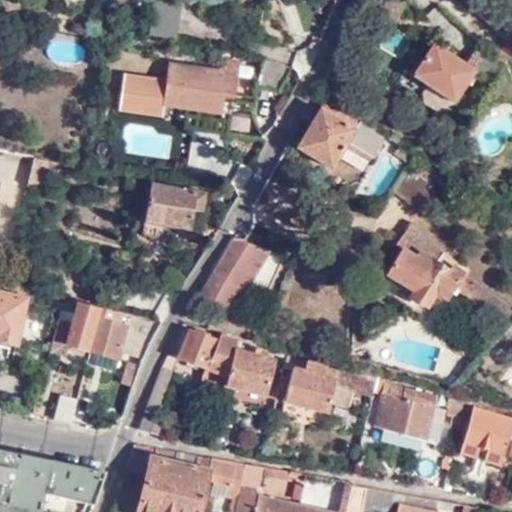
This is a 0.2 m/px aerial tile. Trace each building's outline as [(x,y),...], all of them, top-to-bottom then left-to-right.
[(366,0),(364,7),(396,21),(403,5),(391,0),(366,0)] [(427,39),(437,45),(442,37),(432,31),(427,39)] [(404,69),(418,78),(413,86),(415,96),(431,106),(440,104),(445,96),(444,95),(464,65),(465,64),(437,45),(427,39),(425,37),(404,69)] [(465,64),(464,65),(473,70),(484,53),(477,46),(465,64)] [(484,53),(473,70),(482,76),(492,60),(484,53)] [(171,61),(163,100),(218,110),(222,92),(232,93),(238,61),(219,58),(217,69),(171,61)] [(290,66),(261,61),(256,87),(279,91),(290,66)] [(326,98),(298,146),(333,167),(348,142),(373,157),(387,134),(326,98)] [(43,158),(31,155),(26,182),(38,185),(43,158)] [(94,167),(83,165),(81,175),(92,177),(94,167)] [(416,207),(432,184),(408,167),(392,189),(416,207)] [(194,242),(204,190),(151,181),(141,232),(194,242)] [(460,256),(412,222),(396,246),(403,251),(386,275),(413,292),(410,299),(425,309),(434,294),(446,302),(456,287),(489,309),(492,303),(510,316),(511,312),(511,305),(453,266),(460,256)] [(232,235),(205,283),(198,296),(226,307),(237,286),(246,291),(270,249),(251,243),(244,237),(232,235)] [(21,286),(5,282),(0,280),(0,346),(14,349),(24,299),(19,298),(21,286)] [(98,306),(62,297),(60,309),(74,313),(72,322),(57,319),(49,353),(64,357),(67,344),(87,349),(98,306)] [(160,322),(98,306),(87,349),(93,351),(118,358),(120,352),(142,358),(160,322)] [(190,324),(183,322),(157,374),(138,429),(164,435),(169,417),(155,413),(172,359),(202,365),(198,386),(222,392),(223,386),(234,336),(221,332),(220,336),(195,330),(194,332),(188,330),(190,324)] [(262,355),(264,343),(234,336),(223,386),(264,395),(273,358),(262,355)] [(285,356),(285,353),(286,349),(276,347),(274,354),(285,356)] [(285,400),(328,411),(331,402),(349,407),(354,390),(372,395),(376,377),(285,353),(285,356),(282,367),(293,370),(285,400)] [(374,424),(425,437),(436,396),(385,382),(374,424)] [(55,418),(73,422),(79,398),(62,393),(55,418)] [(425,437),(437,441),(446,409),(441,407),(443,398),(436,396),(425,437)] [(448,413),(453,414),(459,416),(462,403),(463,400),(447,396),(445,406),(450,407),(448,413)] [(219,405),(215,421),(224,423),(227,406),(219,405)] [(484,459),(500,463),(508,436),(511,422),(511,418),(473,406),(463,440),(487,448),(484,459)] [(451,425),(457,427),(458,421),(459,416),(453,414),(451,425)] [(202,445),(209,447),(211,438),(205,437),(202,445)] [(133,443),(126,466),(146,469),(138,511),(198,511),(206,478),(212,480),(212,482),(225,484),(224,495),(237,497),(245,463),(197,455),(196,467),(170,463),(173,450),(133,443)] [(6,504),(20,453),(0,449),(0,509),(4,511),(6,504)] [(197,455),(173,450),(170,463),(196,467),(197,455)] [(104,470),(20,453),(6,504),(38,510),(43,493),(94,503),(104,470)] [(444,482),(450,457),(444,457),(437,487),(443,488),(444,482)] [(296,511),(299,503),(260,493),(257,487),(261,465),(245,463),(237,497),(233,511),(296,511)] [(210,492),(224,495),(225,484),(212,482),(210,492)] [(359,511),(361,505),(362,505),(366,487),(352,484),(347,505),(335,511),(299,503),(296,511),(359,511)] [(436,504),(437,498),(366,487),(362,505),(391,510),(392,502),(405,504),(406,499),(436,504)] [(476,511),(478,505),(464,503),(462,511),(476,511)]
